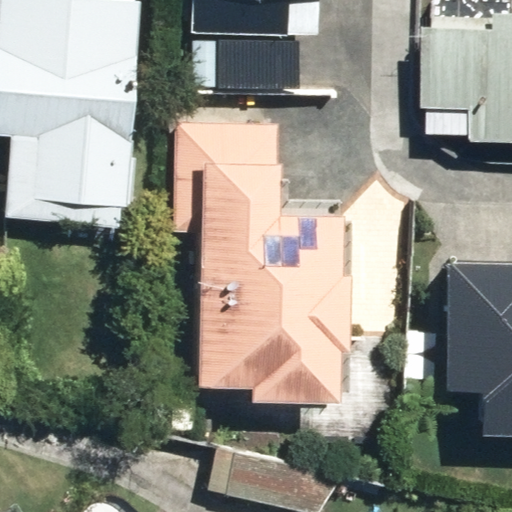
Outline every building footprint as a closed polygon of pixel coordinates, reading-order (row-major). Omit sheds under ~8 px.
[(0,0),(0,137),(3,137),(0,189),(0,218),(126,226),(139,0),(0,0)] [(175,0),(175,32),(312,34),(312,0),(175,0)] [(511,4),(509,4),(509,0),(430,0),(422,125),(473,128),(473,136),(511,138),(511,4)] [(271,123),(166,117),(164,231),(186,232),(184,381),(237,382),(236,399),(330,401),(340,202),(269,201),(271,123)] [(511,261),(439,258),(435,334),(402,332),(400,379),(464,382),(462,427),(511,429),(511,261)] [(301,464),(214,442),(206,492),(294,506),(301,464)]
